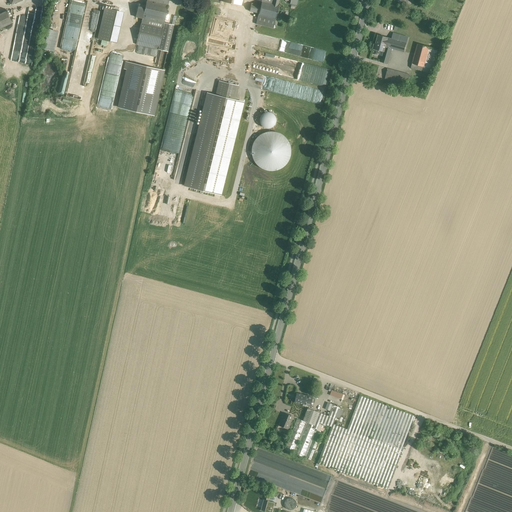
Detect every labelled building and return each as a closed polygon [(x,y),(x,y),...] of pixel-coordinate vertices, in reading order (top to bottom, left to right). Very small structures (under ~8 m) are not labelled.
[(147,1),(146,1),(143,15),(165,20),(168,6),(147,1)] [(262,1),(261,4),(259,13),(259,14),(276,18),(280,5),(278,5),(273,3),(262,1)] [(259,13),(261,4),(252,2),(250,10),(259,13)] [(41,20),(42,5),(35,4),(34,19),(41,20)] [(119,11),(105,8),(98,38),(112,41),(119,11)] [(6,11),(0,14),(0,28),(12,23),(6,11)] [(259,14),(256,23),(274,28),(277,19),(276,18),(259,14)] [(165,20),(143,15),(141,23),(163,28),(165,20)] [(98,18),(92,16),(89,26),(96,27),(98,18)] [(219,20),(214,32),(227,37),(234,20),(226,17),(224,22),(219,20)] [(141,23),(138,37),(160,42),(163,28),(141,23)] [(414,30),(399,26),(398,27),(397,30),(413,34),(414,30)] [(48,28),(44,49),(53,51),(58,30),(48,28)] [(408,37),(393,33),(392,38),(379,35),(377,43),(375,43),(374,48),(384,51),(381,62),(389,64),(393,48),(405,51),(408,37)] [(160,42),(138,37),(136,44),(158,49),(160,42)] [(437,50),(418,44),(412,68),(431,73),(437,50)] [(69,81),(83,85),(88,64),(74,60),(69,81)] [(129,63),(119,107),(154,115),(164,71),(129,63)] [(112,107),(119,72),(114,71),(109,70),(109,69),(106,68),(98,104),(112,107)] [(410,76),(388,70),(385,79),(408,85),(410,76)] [(250,80),(273,85),(275,77),(251,72),(250,80)] [(26,95),(29,83),(23,81),(21,94),(26,95)] [(185,186),(221,195),(244,102),(235,100),(238,86),(220,82),(216,96),(207,93),(185,186)] [(284,95),(311,101),(312,99),(307,98),(309,86),(291,82),(289,88),(286,87),(284,95)] [(263,129),(276,124),(271,111),(258,116),(263,129)] [(271,131),(256,137),(251,147),(251,153),(255,165),(268,170),(272,170),(285,166),(290,154),(290,148),(286,137),(274,131),(271,131)] [(345,395),(331,390),(329,395),(343,400),(345,395)] [(312,397),(297,393),(295,401),(310,405),(310,402),(314,403),(315,399),(311,398),(312,397)] [(414,416),(360,396),(348,429),(402,450),(414,416)] [(333,405),(328,416),(335,418),(339,407),(333,405)] [(319,413),(307,409),(303,421),(315,425),(319,413)] [(292,416),(284,413),(279,425),(287,428),(292,416)] [(328,416),(319,413),(315,425),(318,427),(319,422),(325,425),(326,425),(329,426),(331,427),(333,424),(335,418),(328,416)] [(303,421),(297,418),(284,450),(305,458),(316,430),(318,427),(315,425),(303,421)] [(325,425),(319,422),(318,427),(316,430),(322,432),(325,425)] [(348,429),(333,424),(331,427),(318,463),(333,469),(348,429)] [(402,450),(348,429),(333,469),(387,489),(402,450)] [(316,430),(305,458),(311,460),(322,432),(316,430)] [(296,508),(296,499),(286,499),(286,508),(296,508)] [(268,511),(271,511),(273,502),(262,500),(261,511),(268,511)]
